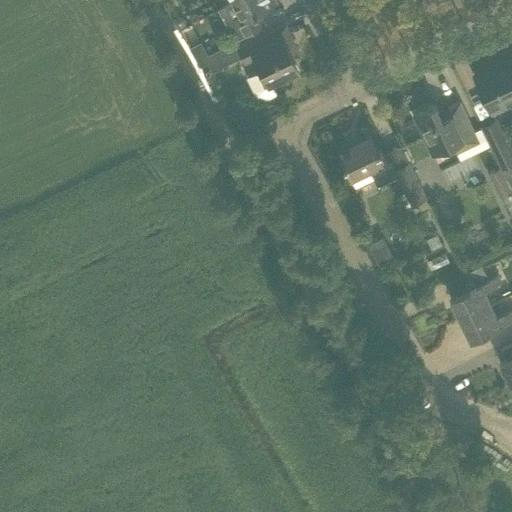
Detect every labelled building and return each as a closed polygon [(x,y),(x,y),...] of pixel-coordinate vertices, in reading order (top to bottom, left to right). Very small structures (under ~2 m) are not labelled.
[(240,14),(233,18),(243,36),(248,33),(265,23),(259,12),(277,2),(275,0),(233,0),(240,14)] [(174,20),(173,22),(177,27),(178,27),(181,28),(185,26),(186,21),(184,16),(179,15),(175,17),(174,20)] [(267,33),(238,48),(242,55),(245,61),(255,56),(261,70),(247,76),(256,95),(265,99),(278,93),(272,82),(299,69),(291,54),(298,51),(285,25),(267,33)] [(200,42),(191,47),(197,59),(206,54),(200,42)] [(226,44),(206,54),(208,58),(212,66),(232,55),(226,44)] [(474,74),(492,111),(511,101),(511,63),(498,70),(496,64),(474,74)] [(435,103),(413,113),(421,131),(433,154),(454,144),(457,150),(458,152),(480,141),(475,131),(469,118),(460,100),(439,111),(435,103)] [(511,151),(496,118),(481,125),(482,127),(481,127),(489,144),(490,144),(501,167),(511,161),(511,151)] [(341,156),(356,186),(373,177),(369,168),(386,160),(380,147),(377,148),(370,134),(362,138),(358,131),(346,137),(353,151),(341,156)] [(394,168),(411,204),(426,197),(408,161),(394,168)] [(488,172),(499,194),(510,189),(500,166),(488,172)] [(373,260),(388,252),(379,235),(364,243),(373,260)] [(479,263),(463,268),(468,280),(484,274),(479,263)] [(450,297),(460,318),(490,303),(484,290),(501,282),(498,274),(450,297)] [(460,318),(471,339),(511,318),(511,309),(497,317),(490,303),(460,318)] [(511,341),(501,347),(507,358),(500,362),(510,383),(511,382),(511,341)]
